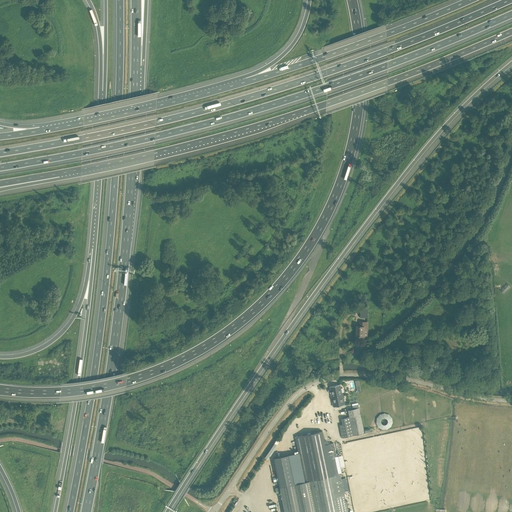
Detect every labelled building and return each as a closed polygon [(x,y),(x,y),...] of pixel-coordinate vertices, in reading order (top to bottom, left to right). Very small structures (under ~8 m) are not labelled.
[(510,286),(506,283),(505,284),(504,283),(503,284),(504,285),(501,288),(500,287),(500,289),(500,290),(504,294),(510,286)] [(368,330),(367,330),(368,322),(360,322),(360,326),(357,326),(356,336),(367,336),(368,330)] [(469,372),(461,370),(459,376),(467,378),(469,372)] [(331,395),(342,393),(340,384),(330,386),(331,395)] [(342,393),(331,395),(333,407),(343,405),(343,406),(345,405),(345,404),(342,393)] [(342,438),(364,433),(359,408),(348,410),(349,417),(344,418),(345,424),(339,425),(342,438)] [(379,415),(377,418),(376,420),(377,423),(378,426),(381,428),(384,429),(388,428),(390,427),(391,424),(392,422),(392,419),(391,417),(389,415),(386,413),(383,413),(379,415)] [(327,419),(327,424),(333,423),(334,426),(338,426),(337,418),(327,419)] [(415,429),(346,441),(347,446),(343,447),(344,450),(416,437),(415,429)] [(295,436),(299,453),(274,458),(278,476),(279,483),(280,487),(281,493),(285,511),(347,511),(340,473),(338,473),(334,457),(333,457),(332,455),(335,455),(334,451),(331,452),(330,444),(325,445),(322,431),(295,436)] [(277,445),(274,443),(265,458),(267,459),(269,456),(270,456),(277,445)]
